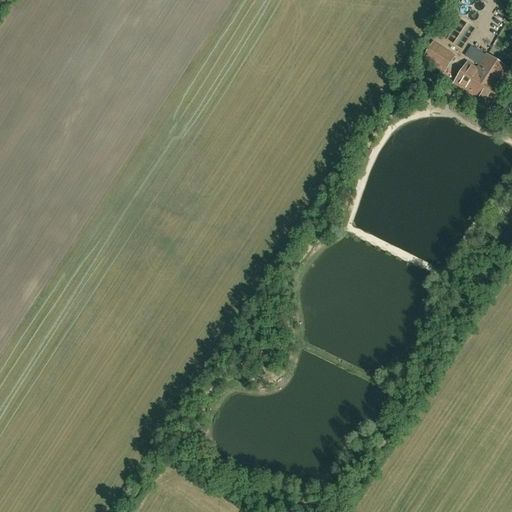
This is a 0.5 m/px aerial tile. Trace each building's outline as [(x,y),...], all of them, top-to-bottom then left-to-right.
[(469,30),(459,45),(463,48),(473,33),(469,30)] [(484,48),(485,40),(478,38),(476,46),(484,48)] [(433,45),(425,58),(445,71),(454,58),(433,45)] [(478,51),(472,58),(480,64),(485,57),(478,51)] [(503,86),(500,84),(499,83),(507,70),(487,56),(477,71),(467,65),(455,84),(463,89),(463,90),(489,108),(503,86)]
